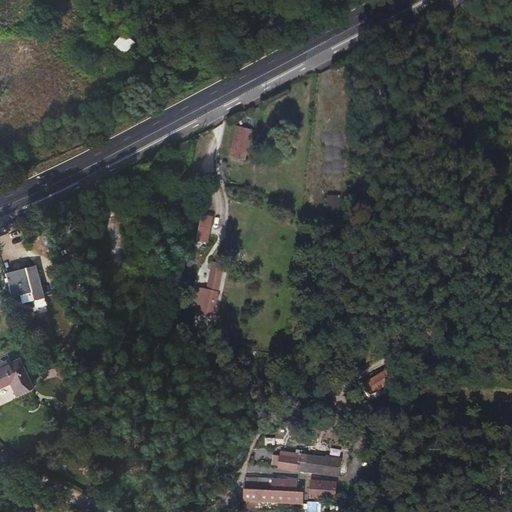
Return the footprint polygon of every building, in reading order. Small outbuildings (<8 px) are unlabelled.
[(126,54),(136,42),(124,32),(114,44),(126,54)] [(252,128),(236,124),(229,153),(245,157),(252,128)] [(213,216),(202,214),(196,241),(208,244),(213,216)] [(226,263),(213,260),(206,287),(220,290),(226,263)] [(35,262),(2,270),(11,304),(43,297),(35,262)] [(214,315),(220,290),(206,287),(197,285),(194,303),(202,305),(201,312),(214,315)] [(23,388),(11,360),(0,364),(0,385),(2,385),(6,395),(23,388)] [(395,377),(390,369),(357,388),(363,398),(396,378),(395,377)] [(435,390),(435,381),(413,380),(413,390),(435,390)] [(268,398),(270,385),(245,381),(245,394),(268,398)] [(25,392),(23,388),(6,395),(8,399),(25,392)] [(302,457),(279,454),(279,469),(299,471),(299,470),(325,473),(326,472),(340,474),(341,460),(302,455),(302,457)] [(491,476),(509,475),(509,466),(491,466),(491,473),(491,476)] [(491,477),(492,485),(510,484),(509,475),(491,476),(491,477)] [(298,480),(246,478),(244,489),(248,489),(247,497),(243,497),(242,501),(258,501),(265,502),(293,502),(303,502),(303,492),(298,492),(298,480)] [(336,498),(336,483),(311,481),(310,496),(336,498)] [(258,509),(258,501),(242,501),(240,507),(258,509)] [(320,503),(307,502),(307,511),(319,511),(320,503)]
